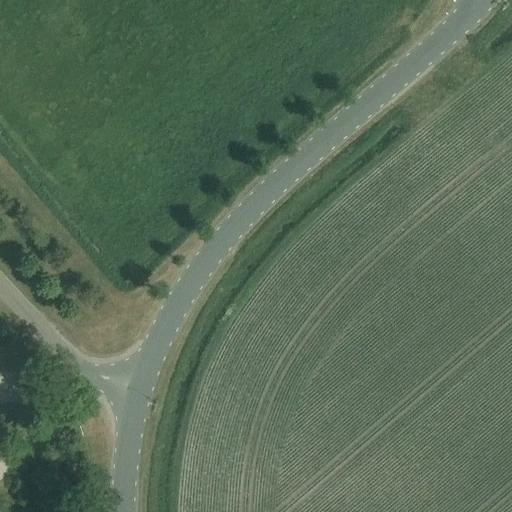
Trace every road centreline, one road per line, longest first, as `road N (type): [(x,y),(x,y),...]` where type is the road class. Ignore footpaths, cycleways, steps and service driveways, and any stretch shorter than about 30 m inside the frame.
road 1 (tertiary): [(140,400),(200,279),(436,41),(460,0)]
road 2 (unclassified): [(0,312),(91,384),(140,400)]
